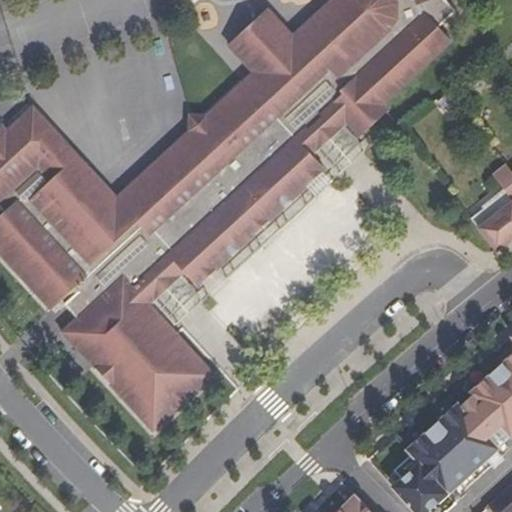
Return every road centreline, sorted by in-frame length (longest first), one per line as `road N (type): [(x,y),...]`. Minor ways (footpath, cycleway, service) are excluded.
road 1 (residential): [(481,310),(442,269),(419,276),(284,390),(163,511)]
road 2 (residential): [(481,310),(321,448)]
road 3 (residential): [(0,386),(121,511)]
